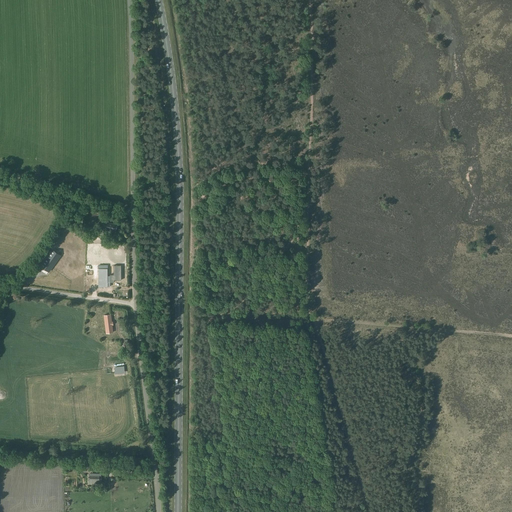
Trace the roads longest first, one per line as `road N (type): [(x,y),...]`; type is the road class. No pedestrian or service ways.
road 1 (track): [(370,511),(310,309),(311,0)]
road 2 (primary): [(178,511),(180,160),(158,0)]
road 3 (unclassified): [(135,304),(131,0)]
road 4 (unclassified): [(158,511),(135,304)]
road 5 (unclassified): [(0,300),(19,287),(135,304)]
